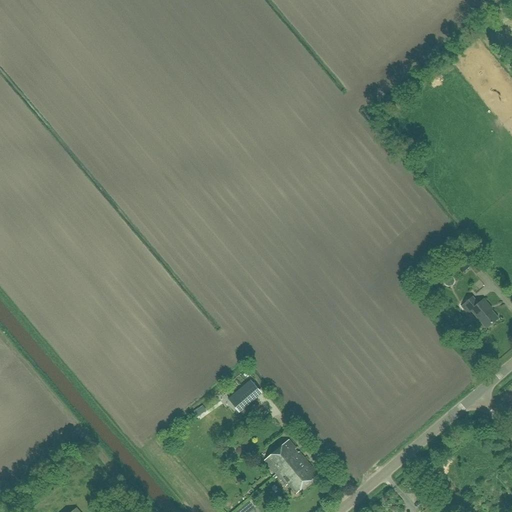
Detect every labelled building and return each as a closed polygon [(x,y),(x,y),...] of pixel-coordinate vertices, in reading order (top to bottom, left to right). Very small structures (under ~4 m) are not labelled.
[(462,272),(475,262),(467,253),(454,263),(462,272)] [(449,287),(452,285),(454,282),(453,278),(449,277),(446,278),(444,282),(445,285),(449,287)] [(485,329),(497,319),(487,308),(489,307),(483,300),(478,305),(472,298),(461,307),(468,315),(470,313),(485,329)] [(243,377),(231,387),(236,392),(247,382),(243,377)] [(259,392),(250,381),(228,400),(237,410),(259,392)] [(264,461),(276,475),(291,463),(294,467),(304,459),(289,440),(264,461)] [(291,463),(276,475),(280,481),(281,480),(286,485),(287,484),(296,494),(318,476),(304,459),(294,467),(291,463)] [(443,511),(435,502),(423,511),(443,511)]
